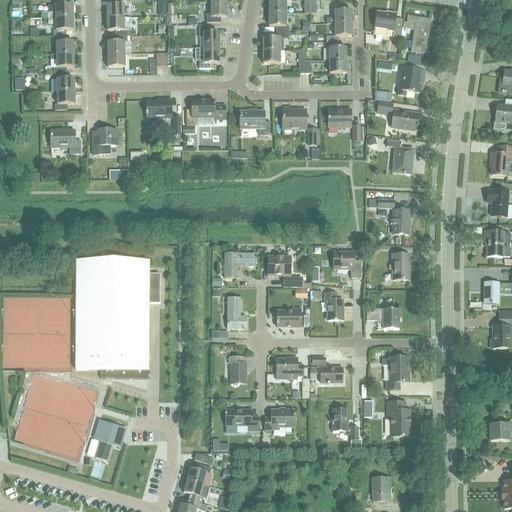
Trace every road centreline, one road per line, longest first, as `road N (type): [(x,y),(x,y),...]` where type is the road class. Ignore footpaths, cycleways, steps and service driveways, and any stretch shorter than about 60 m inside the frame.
road 1 (tertiary): [(448,345),(453,151),(477,0)]
road 2 (residential): [(361,0),(356,96),(252,97),(239,86)]
road 3 (tertiary): [(451,511),(448,345)]
road 4 (residential): [(239,86),(92,88)]
road 5 (residential): [(160,511),(173,435),(158,424),(131,425)]
